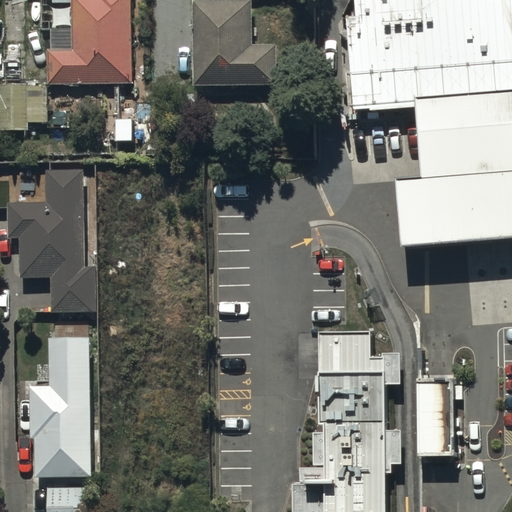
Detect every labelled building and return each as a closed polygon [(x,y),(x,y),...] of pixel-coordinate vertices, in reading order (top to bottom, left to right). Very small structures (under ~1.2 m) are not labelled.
[(74,0),(74,27),(51,27),(51,56),(51,90),(133,90),(133,0),(74,0)] [(511,0),(356,0),(357,17),(348,18),(352,70),(355,111),(511,97),(511,0)] [(255,7),(195,6),(195,92),(279,91),(279,52),(255,52),(255,7)] [(48,89),(0,90),(1,135),(30,135),(30,126),(48,126),(48,89)] [(86,176),(49,176),(50,207),(11,208),(11,229),(11,241),(23,241),(23,282),(54,282),(54,315),(96,315),(96,272),(87,272),(86,176)] [(149,274),(103,274),(103,339),(149,339),(149,274)] [(293,484),(293,511),(389,511),(386,360),(373,361),(373,334),(319,335),(321,433),(314,433),(315,466),(301,467),(301,484),(293,484)] [(92,345),(52,346),(53,391),(31,391),(32,444),(36,444),(37,483),(95,482),(92,345)] [(134,442),(146,442),(146,481),(201,481),(201,391),(200,357),(171,357),(171,376),(134,376),(134,442)] [(456,381),(420,381),(421,456),(457,456),(456,381)]
